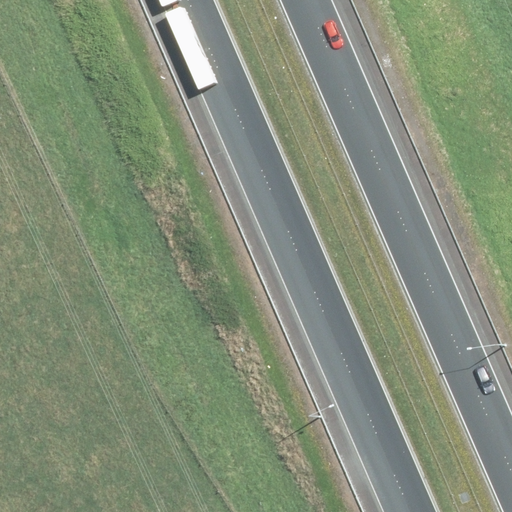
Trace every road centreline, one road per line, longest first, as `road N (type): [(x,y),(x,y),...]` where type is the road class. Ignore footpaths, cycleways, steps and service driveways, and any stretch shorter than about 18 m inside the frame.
road 1 (motorway): [(403,511),(182,0)]
road 2 (motorway): [(319,0),(511,441)]
